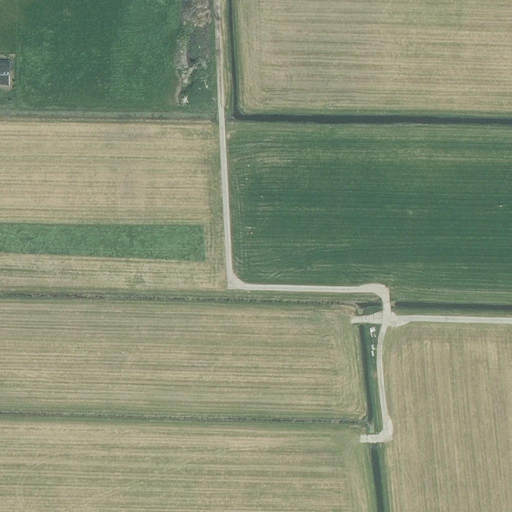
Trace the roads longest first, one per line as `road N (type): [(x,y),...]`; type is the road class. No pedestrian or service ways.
road 1 (track): [(216,0),(230,287),(384,290),(378,367),(386,438),(360,438)]
road 2 (track): [(511,321),(350,320)]
